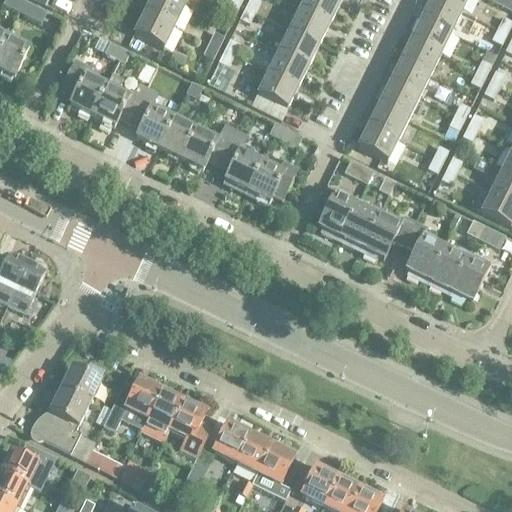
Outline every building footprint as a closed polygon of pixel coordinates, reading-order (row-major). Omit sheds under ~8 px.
[(14,13),(19,3),(13,0),(6,0),(3,8),(14,13)] [(174,30),(185,9),(166,0),(152,0),(144,16),(174,30)] [(166,0),(185,9),(188,0),(166,0)] [(230,0),(229,4),(239,9),(243,0),(230,0)] [(249,0),(244,12),(254,16),(260,5),(250,0),(249,0)] [(328,0),(305,0),(299,12),(329,27),(339,5),(328,0)] [(431,0),(421,21),(450,36),(461,14),(431,0)] [(431,0),(461,14),(468,0),(431,0)] [(499,0),(495,8),(505,13),(511,0),(499,0)] [(41,27),(46,16),(19,3),(14,13),(41,27)] [(228,31),(233,20),(239,9),(229,4),(218,25),(228,31)] [(248,27),(254,16),(244,12),(239,22),(248,27)] [(299,12),(289,33),(318,48),(329,27),(299,12)] [(163,52),(174,30),(144,16),(134,38),(163,52)] [(496,32),(506,37),(511,25),(502,20),(498,28),(496,32)] [(410,43),(439,58),(450,36),(421,21),(410,43)] [(501,49),(506,37),(496,32),(491,43),(501,49)] [(318,48),(289,33),(278,55),(308,69),(318,48)] [(208,47),(218,51),(223,40),(213,35),(208,47)] [(6,40),(0,53),(0,75),(2,76),(0,79),(10,83),(11,81),(13,82),(28,51),(6,40)] [(229,43),(223,54),(233,59),(239,48),(229,43)] [(410,43),(399,65),(429,79),(439,58),(410,43)] [(108,60),(108,61),(113,64),(113,62),(123,67),(129,56),(109,46),(103,57),(108,60)] [(212,63),(218,51),(208,47),(202,58),(212,63)] [(233,59),(223,54),(217,66),(227,70),(233,59)] [(486,54),(475,75),(485,80),(495,59),(486,54)] [(298,91),(308,69),(278,55),(268,76),(298,91)] [(75,64),(60,94),(73,101),(69,109),(79,114),(78,117),(87,121),(89,118),(91,120),(106,89),(96,84),(100,76),(75,64)] [(399,65),(388,86),(418,101),(429,79),(399,65)] [(479,91),(485,80),(475,75),(470,86),(479,91)] [(489,85),(499,90),(504,80),(494,75),(489,85)] [(287,113),(298,91),(268,76),(257,98),(287,113)] [(106,89),(91,120),(101,125),(100,127),(109,132),(110,129),(114,131),(118,123),(129,128),(143,100),(131,95),(128,100),(117,95),(122,83),(111,78),(106,89)] [(493,102),(496,95),(499,90),(489,85),(483,97),(493,102)] [(196,102),(201,92),(191,86),(185,97),(196,102)] [(388,86),(378,108),(407,123),(418,101),(388,86)] [(143,100),(129,128),(140,133),(136,141),(146,146),(145,149),(154,154),(155,151),(158,152),(173,122),(152,112),(154,106),(143,100)] [(453,118),(463,123),(469,112),(459,106),(453,118)] [(378,108),(367,130),(396,144),(407,123),(378,108)] [(448,129),(458,134),(463,123),(453,118),(448,129)] [(472,118),(467,129),(477,134),(483,123),(472,118)] [(173,122),(158,152),(168,157),(166,160),(176,165),(177,162),(180,163),(195,133),(173,122)] [(296,151),(301,141),(273,127),(269,138),(296,151)] [(195,133),(180,163),(190,168),(188,171),(198,175),(199,173),(202,174),(206,166),(217,171),(236,133),(224,128),(216,143),(195,133)] [(471,145),(477,134),(467,129),(461,141),(471,145)] [(386,166),(396,144),(367,130),(356,151),(386,166)] [(236,133),(217,171),(228,176),(224,185),(234,190),(233,193),(242,197),(243,194),(246,196),(261,165),(240,155),(248,139),(236,133)] [(432,162),(442,167),(448,155),(438,150),(432,162)] [(511,150),(511,151),(501,172),(511,177),(511,150)] [(446,172),(456,177),(461,165),(451,160),(446,172)] [(427,172),(437,177),(442,167),(432,162),(427,172)] [(366,187),(372,176),(350,164),(344,176),(366,187)] [(261,165),(246,196),(256,201),(255,203),(264,208),(265,205),(269,207),(273,200),(281,204),(297,173),(281,166),(277,173),(261,165)] [(456,177),(446,172),(440,183),(450,188),(456,177)] [(511,177),(501,172),(490,194),(511,204),(511,177)] [(388,198),(393,186),(384,181),(378,193),(388,198)] [(336,192),(317,231),(322,233),(320,236),(331,242),(333,238),(340,242),(356,209),(344,202),(346,197),(336,192)] [(509,231),(511,223),(511,204),(490,194),(479,216),(509,231)] [(356,209),(340,242),(343,243),(342,247),(353,252),(354,249),(361,252),(378,219),(380,214),(371,209),(368,215),(356,209)] [(378,219),(361,252),(365,254),(363,258),(374,263),(376,260),(383,263),(393,243),(403,249),(415,225),(404,220),(402,224),(392,220),(390,225),(378,219)] [(472,224),(466,236),(475,241),(481,229),(472,224)] [(415,225),(403,249),(414,254),(405,273),(408,275),(407,279),(417,284),(419,281),(427,285),(443,251),(431,245),(433,240),(424,235),(427,231),(415,225)] [(498,252),(504,240),(481,229),(475,241),(498,252)] [(443,251),(427,285),(431,286),(429,290),(440,295),(442,292),(449,295),(466,262),(468,257),(459,252),(456,258),(443,251)] [(7,258),(0,273),(0,306),(6,309),(7,309),(27,267),(24,265),(25,263),(23,260),(16,256),(13,257),(12,260),(7,258)] [(466,262),(449,295),(453,297),(451,301),(462,306),(464,303),(471,306),(490,268),(481,263),(478,268),(466,262)] [(27,267),(7,309),(25,318),(45,275),(41,274),(43,271),(41,268),(34,264),(30,265),(29,268),(27,267)] [(71,369),(60,392),(90,407),(101,384),(71,369)] [(160,394),(138,383),(132,394),(123,389),(102,430),(111,435),(122,413),(145,424),(160,394)] [(78,432),(90,407),(60,392),(48,416),(77,431),(78,432)] [(160,394),(145,424),(140,435),(162,446),(167,435),(183,405),(160,394)] [(178,454),(196,463),(211,432),(200,427),(205,416),(183,405),(167,435),(183,443),(178,454)] [(102,429),(110,413),(102,409),(94,425),(102,429)] [(32,440),(33,441),(84,466),(94,446),(79,439),(80,437),(75,435),(77,431),(48,416),(46,420),(45,420),(40,421),(32,440)] [(234,468),(249,437),(226,426),(211,457),(234,468)] [(234,468),(256,479),(271,448),(249,437),(234,468)] [(294,459),(271,448),(256,479),(278,490),(294,459)] [(0,473),(0,475),(27,489),(38,467),(10,453),(0,473)] [(84,490),(89,479),(62,466),(57,476),(84,490)] [(206,466),(200,479),(210,484),(216,471),(206,466)] [(139,493),(147,477),(127,467),(119,483),(139,493)] [(299,501),(322,511),(337,481),(314,469),(299,501)] [(0,502),(16,511),(27,489),(0,475),(0,502)] [(349,511),(359,492),(337,481),(322,511),(349,511)] [(184,483),(171,509),(176,511),(185,511),(190,504),(197,490),(184,483)] [(245,501),(252,489),(242,484),(236,497),(245,501)] [(377,511),(382,503),(359,492),(349,511),(377,511)] [(267,511),(274,500),(264,495),(258,507),(267,511)] [(0,502),(0,511),(15,511),(16,511),(0,502)] [(85,503),(80,511),(91,511),(94,508),(85,503)]
